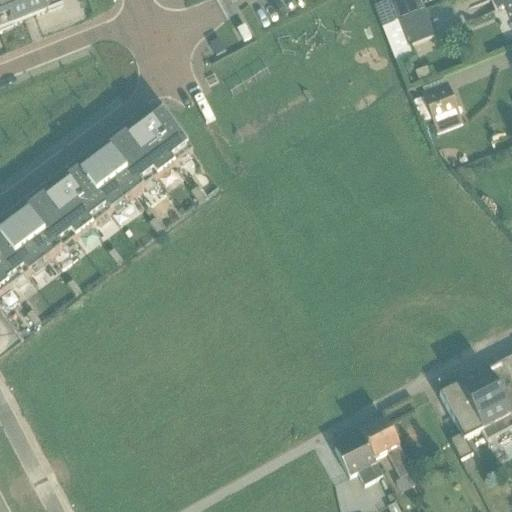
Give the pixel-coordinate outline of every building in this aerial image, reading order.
[(0,0),(0,29),(18,22),(8,0),(0,0)] [(8,0),(18,22),(52,8),(49,0),(8,0)] [(411,65),(470,44),(458,10),(438,16),(433,0),(393,14),(411,65)] [(511,0),(487,0),(502,41),(511,37),(511,0)] [(425,73),(434,91),(446,86),(437,67),(425,73)] [(452,134),(476,123),(463,93),(439,103),(452,134)] [(434,133),(446,131),(442,106),(430,108),(434,133)] [(157,117),(119,146),(152,190),(190,161),(157,117)] [(119,146),(81,175),(115,219),(152,190),(119,146)] [(81,175),(43,203),(77,247),(115,219),(81,175)] [(43,203),(5,232),(39,276),(77,247),(43,203)] [(5,232),(0,235),(0,303),(1,305),(39,276),(5,232)] [(476,436),(504,421),(479,373),(451,387),(476,436)] [(476,436),(451,387),(432,398),(456,446),(476,436)] [(366,468),(394,453),(379,425),(351,440),(366,468)] [(366,468),(351,440),(328,453),(343,481),(366,468)]
